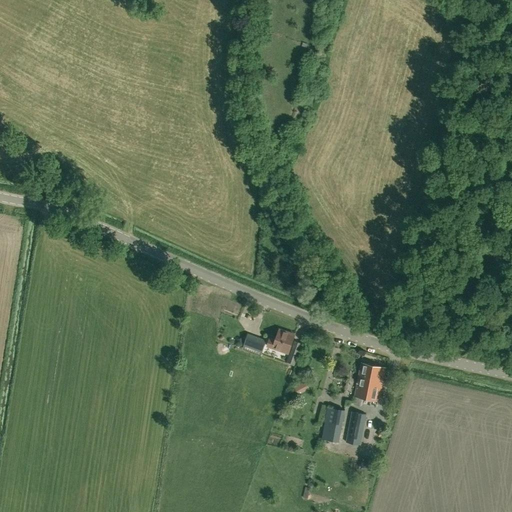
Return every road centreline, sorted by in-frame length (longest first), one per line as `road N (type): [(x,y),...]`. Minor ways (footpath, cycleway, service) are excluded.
road 1 (tertiary): [(511,376),(357,337),(93,225),(0,198)]
road 2 (track): [(357,337),(259,154),(244,85),(248,0)]
